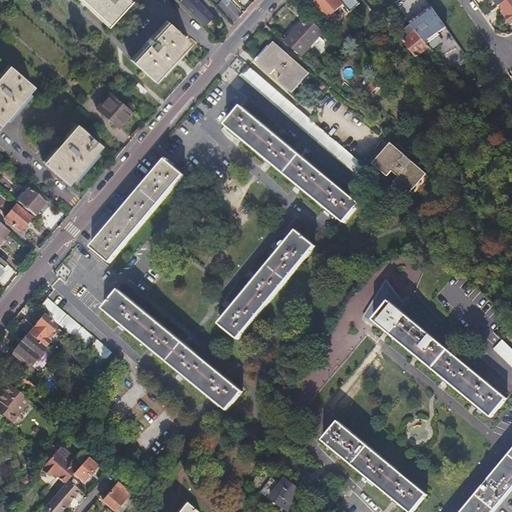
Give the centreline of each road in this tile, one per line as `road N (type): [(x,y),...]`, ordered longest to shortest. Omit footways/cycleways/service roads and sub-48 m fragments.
road 1 (residential): [(92,207),(221,56)]
road 2 (unknown): [(505,443),(387,352)]
road 3 (residential): [(0,315),(92,207)]
